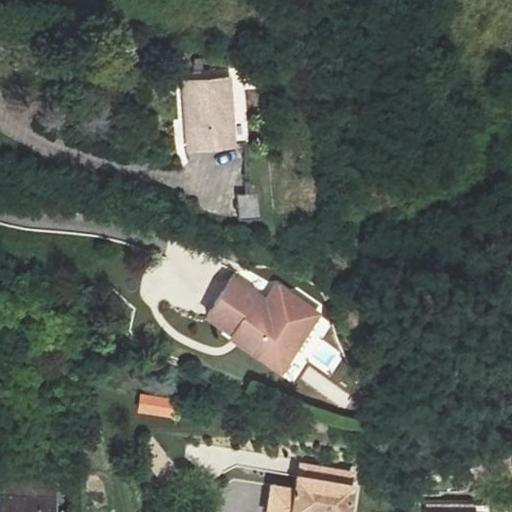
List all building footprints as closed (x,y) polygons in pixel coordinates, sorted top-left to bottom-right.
[(241,87),(195,89),(197,153),(243,153),(241,87)] [(238,219),(259,218),(258,194),(237,195),(238,219)] [(275,304),(244,279),(216,314),(260,349),(270,337),(293,356),(324,320),(287,288),(275,304)] [(270,337),(260,349),(283,369),(293,356),(270,337)] [(328,377),(345,357),(324,340),(307,360),(328,377)] [(300,473),(354,485),(357,473),(303,461),(300,473)] [(348,511),(354,485),(300,473),(297,486),(274,481),(268,507),(271,511),(292,511),(293,507),(312,511),(314,511),(316,511),(317,508),(325,510),(323,511),(348,511)] [(64,511),(65,504),(3,496),(1,511),(64,511)]
